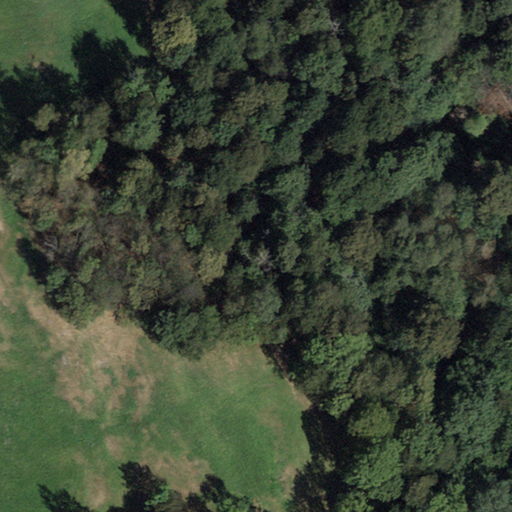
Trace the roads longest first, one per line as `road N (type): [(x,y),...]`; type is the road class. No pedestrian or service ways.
road 1 (track): [(511,299),(463,333),(449,356),(435,429),(402,511)]
road 2 (track): [(511,111),(470,112),(457,120),(454,137),(459,154),(511,210)]
